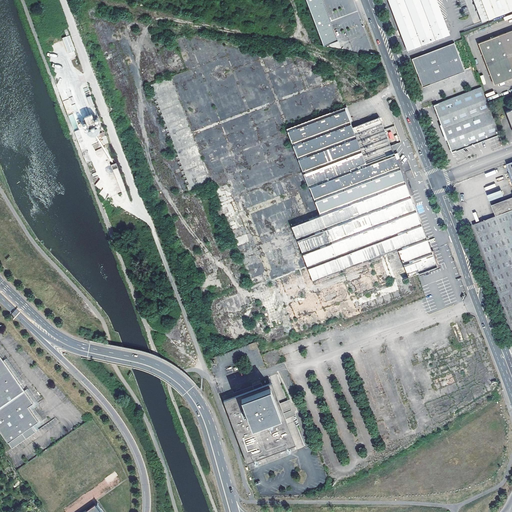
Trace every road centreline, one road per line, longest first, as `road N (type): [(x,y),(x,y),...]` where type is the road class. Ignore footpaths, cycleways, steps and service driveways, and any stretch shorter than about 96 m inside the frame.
road 1 (secondary): [(369,0),(511,382)]
road 2 (secondary): [(230,504),(188,389),(151,362),(79,347)]
road 3 (trunk): [(20,316),(125,430),(143,474),(146,511)]
